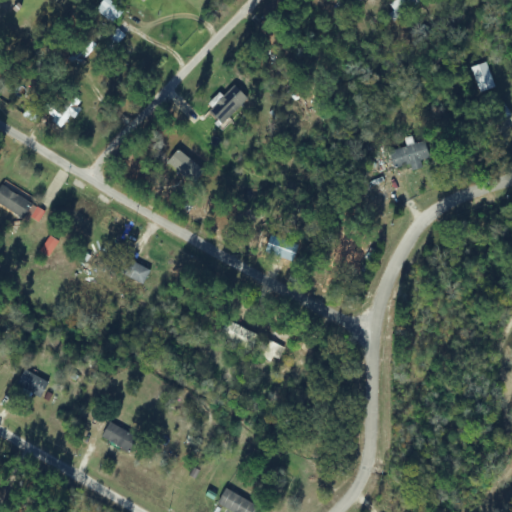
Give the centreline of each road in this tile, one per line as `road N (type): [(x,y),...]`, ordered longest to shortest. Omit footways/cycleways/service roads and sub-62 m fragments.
road 1 (residential): [(383,338),(0,125)]
road 2 (residential): [(352,511),(380,456),(383,338),(398,275),(440,215),(511,188)]
road 3 (residential): [(101,185),(272,0)]
road 4 (residential): [(130,511),(0,437)]
